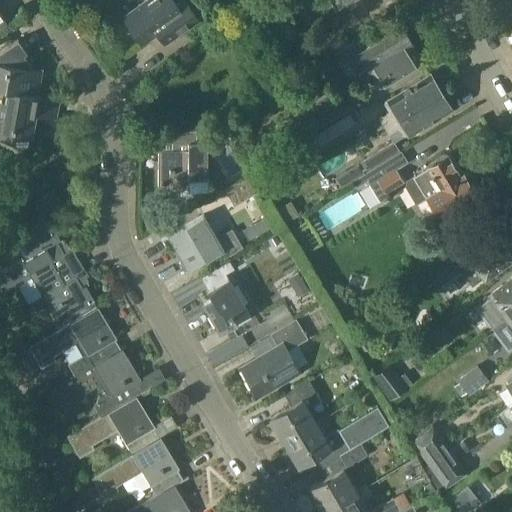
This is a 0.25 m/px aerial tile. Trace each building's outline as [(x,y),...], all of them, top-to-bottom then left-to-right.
[(174,0),(144,0),(123,15),(142,42),(158,30),(162,31),(164,29),(170,39),(199,19),(185,0),(180,0),(176,3),(174,0)] [(302,0),(295,5),(305,20),(331,4),(335,9),(350,0),(302,0)] [(354,74),(366,66),(377,84),(418,59),(410,45),(413,43),(401,25),(362,50),(355,40),(333,54),(340,65),(346,61),(354,74)] [(326,43),(332,53),(348,43),(342,33),(326,43)] [(0,86),(4,87),(35,93),(39,69),(29,67),(30,62),(24,54),(27,51),(17,38),(0,51),(0,86)] [(287,65),(273,73),(280,86),(295,78),(287,65)] [(399,114),(439,89),(429,72),(386,98),(387,99),(383,102),(388,110),(378,117),(387,131),(403,121),(399,114)] [(59,97),(35,93),(4,87),(0,110),(0,135),(13,138),(13,134),(31,137),(34,115),(55,119),(59,97)] [(451,108),(439,89),(399,114),(403,121),(387,131),(387,132),(398,126),(403,135),(408,132),(409,134),(451,108)] [(330,90),(277,123),(293,145),(345,111),(330,90)] [(324,143),(356,123),(349,113),(317,133),(317,132),(294,145),(295,147),(290,150),(296,160),(323,142),(324,143)] [(211,143),(211,129),(161,129),(161,140),(170,141),(170,148),(161,148),(160,186),(187,186),(193,186),(193,178),(205,178),(206,143),(211,143)] [(371,140),(366,133),(354,140),(359,148),(371,140)] [(369,170),(399,151),(393,141),(345,170),(352,181),(369,170)] [(399,151),(369,170),(352,181),(356,188),(366,181),(380,203),(388,199),(385,195),(404,183),(396,170),(408,163),(400,150),(399,151)] [(435,213),(457,200),(462,209),(476,200),(471,192),(473,191),(463,173),(460,175),(447,153),(426,165),(428,167),(406,181),(404,186),(415,203),(425,196),(435,213)] [(272,160),(249,173),(261,194),(291,176),(284,164),(277,169),(272,160)] [(253,182),(248,174),(217,193),(225,206),(232,202),(257,188),(253,182)] [(183,259),(179,261),(184,271),(220,249),(225,257),(243,246),(232,228),(215,238),(201,214),(168,234),(183,259)] [(37,286),(80,261),(71,246),(62,252),(56,242),(59,240),(49,223),(0,251),(0,286),(4,294),(32,278),(37,286)] [(511,256),(495,234),(468,254),(462,246),(411,284),(422,298),(454,273),(452,271),(460,265),(474,283),(484,276),(511,256)] [(274,235),(267,239),(272,246),(278,242),(274,235)] [(249,313),(227,276),(225,273),(234,268),(229,260),(200,277),(207,288),(214,299),(204,305),(219,330),(229,323),(238,337),(260,323),(253,311),(249,313)] [(63,327),(98,306),(86,285),(82,287),(78,281),(88,275),(80,261),(37,286),(58,322),(60,321),(63,327)] [(493,328),(511,312),(511,281),(505,287),(503,284),(492,293),(494,295),(478,308),(493,328)] [(98,306),(63,327),(29,347),(32,352),(24,357),(32,370),(40,366),(41,368),(56,359),(54,355),(75,342),(84,355),(80,357),(78,355),(75,354),(73,355),(72,358),(73,361),(69,364),(74,375),(120,348),(122,346),(120,348),(114,339),(116,337),(98,305),(98,306)] [(511,312),(493,328),(509,349),(511,346),(511,312)] [(307,362),(297,344),(308,337),(296,317),(270,333),(277,344),(240,366),(258,395),(299,371),(297,367),(307,362)] [(349,339),(358,353),(376,342),(367,328),(349,339)] [(120,348),(74,375),(53,388),(65,409),(81,399),(79,397),(102,383),(107,392),(99,397),(98,403),(98,404),(96,405),(101,415),(144,389),(139,380),(141,378),(122,346),(120,348)] [(404,372),(400,376),(390,363),(372,377),(390,400),(408,386),(412,383),(404,372)] [(489,380),(477,364),(457,379),(469,395),(489,380)] [(285,441),(316,422),(308,409),(322,401),(309,380),(285,394),(291,404),(271,416),(285,441)] [(101,415),(102,415),(68,436),(80,456),(94,448),(92,444),(117,429),(131,452),(158,436),(153,427),(155,426),(136,395),(145,390),(144,389),(101,415)] [(316,422),(285,441),(299,464),(319,452),(325,462),(340,453),(360,441),(391,423),(379,404),(380,407),(343,429),(341,426),(340,427),(339,426),(326,434),(318,421),(316,422)] [(26,429),(29,434),(34,435),(37,430),(35,425),(30,424),(26,429)] [(430,464),(449,450),(433,427),(413,441),(430,464)] [(158,436),(131,452),(132,452),(92,476),(104,497),(117,489),(115,484),(133,474),(142,490),(151,484),(156,493),(183,477),(177,469),(179,467),(161,435),(158,436)] [(360,441),(340,453),(347,466),(368,453),(360,441)] [(55,454),(51,446),(39,453),(44,461),(55,454)] [(465,473),(449,450),(430,464),(445,486),(465,473)] [(323,509),(355,490),(342,467),(309,487),(323,509)] [(124,511),(192,511),(174,482),(183,478),(183,477),(156,493),(156,494),(124,511)] [(366,483),(355,490),(323,509),(324,511),(368,511),(369,511),(361,498),(371,492),(366,483)] [(466,511),(469,510),(468,508),(468,505),(465,501),(462,497),(459,497),(457,495),(447,503),(454,511),(466,511)] [(399,511),(401,511),(394,499),(393,498),(372,510),(373,511),(399,511)]
